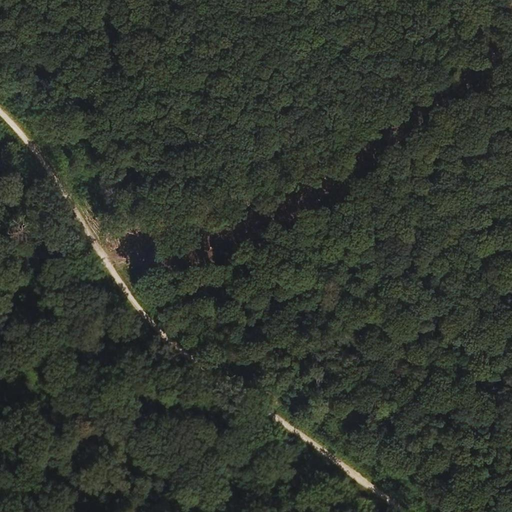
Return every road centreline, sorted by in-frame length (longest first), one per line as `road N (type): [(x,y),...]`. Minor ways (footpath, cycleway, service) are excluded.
road 1 (track): [(399,511),(163,337),(0,112)]
road 2 (track): [(115,268),(166,272),(265,215),(304,213),(353,159),(413,0)]
